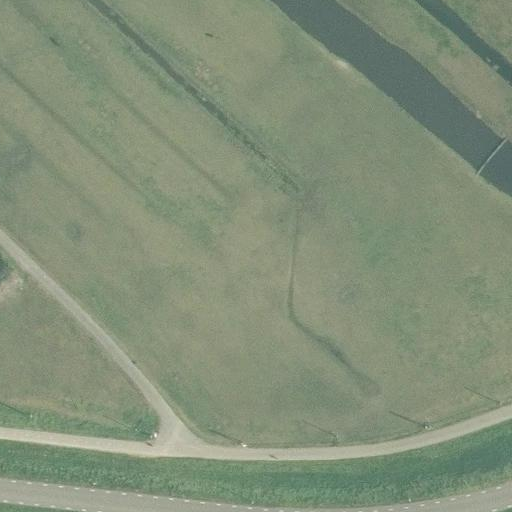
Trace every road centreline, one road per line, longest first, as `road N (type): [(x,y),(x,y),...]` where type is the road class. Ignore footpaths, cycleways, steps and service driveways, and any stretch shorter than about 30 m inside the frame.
road 1 (unclassified): [(184,451),(386,445),(511,411)]
road 2 (tertiary): [(0,489),(194,511)]
